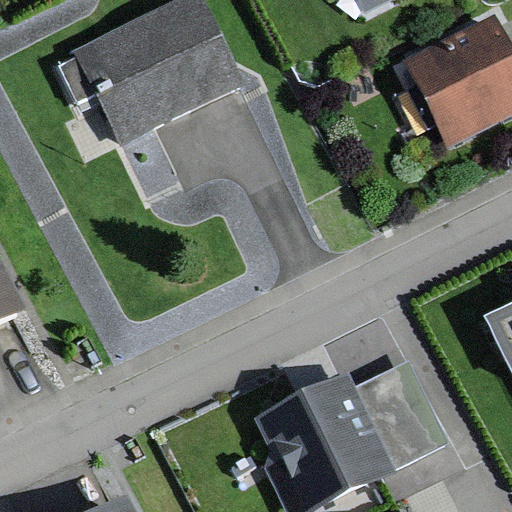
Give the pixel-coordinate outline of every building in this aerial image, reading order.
[(116,148),(236,90),(194,4),(75,61),(116,148)] [(511,77),(488,31),(406,72),(444,147),(511,113),(511,77)] [(0,325),(10,320),(0,300),(0,325)] [(511,307),(477,326),(511,393),(511,307)] [(339,391),(262,429),(276,458),(270,474),(288,511),(308,511),(413,461),(379,390),(346,406),(339,391)]
